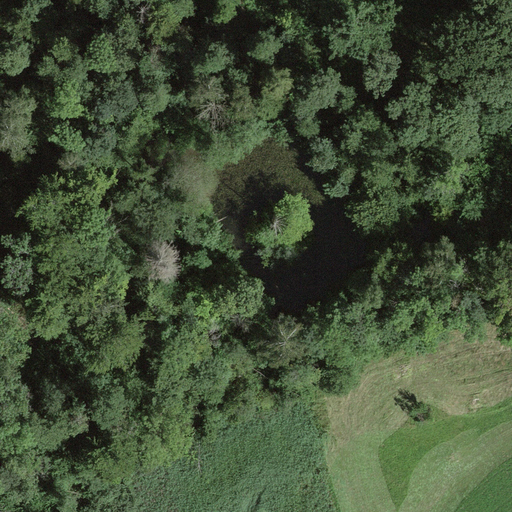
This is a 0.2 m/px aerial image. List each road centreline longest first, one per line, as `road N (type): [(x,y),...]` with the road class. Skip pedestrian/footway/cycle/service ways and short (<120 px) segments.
road 1 (track): [(298,94),(242,114),(117,52),(0,24)]
road 2 (track): [(240,0),(259,63),(310,105),(391,195)]
